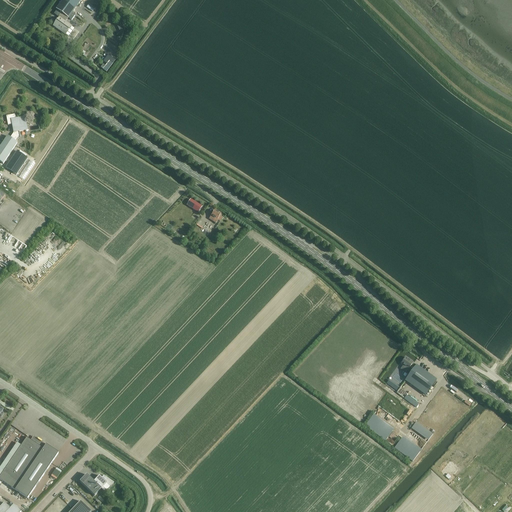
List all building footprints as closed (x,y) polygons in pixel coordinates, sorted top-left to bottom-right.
[(59,18),(53,26),(58,30),(59,29),(66,34),(72,27),(63,20),(66,17),(71,21),(75,16),(72,13),(81,0),(62,0),(56,9),(57,10),(54,14),(59,18)] [(103,65),(101,68),(106,72),(113,64),(109,62),(105,67),(103,65)] [(7,136),(0,146),(0,162),(3,164),(17,143),(15,141),(18,137),(20,136),(19,132),(23,131),(26,128),(25,123),(24,118),(16,119),(15,115),(6,117),(8,125),(12,125),(14,133),(10,138),(7,136)] [(13,167),(19,154),(15,152),(9,165),(13,167)] [(190,200),(187,206),(198,213),(202,207),(190,200)] [(209,219),(213,222),(216,224),(218,221),(217,220),(221,215),(215,211),(209,219)] [(210,234),(216,226),(207,220),(201,228),(210,234)] [(436,381),(405,358),(401,364),(403,366),(401,368),(403,369),(402,370),(406,372),(407,371),(411,373),(405,381),(425,396),(436,381)] [(58,454),(46,445),(33,437),(31,441),(27,438),(0,476),(0,480),(27,499),(58,454)] [(94,482),(87,475),(80,482),(94,496),(101,489),(104,492),(106,490),(103,487),(107,484),(110,487),(114,483),(104,476),(102,478),(99,476),(94,482)] [(91,511),(80,502),(70,511),(91,511)]
